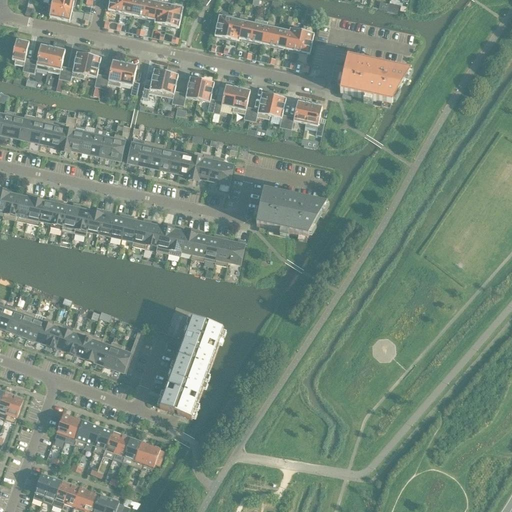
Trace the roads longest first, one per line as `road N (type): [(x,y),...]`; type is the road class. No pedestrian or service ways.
road 1 (residential): [(94,35),(322,85),(331,45)]
road 2 (residential): [(0,165),(241,217)]
road 3 (residential): [(8,511),(56,381)]
